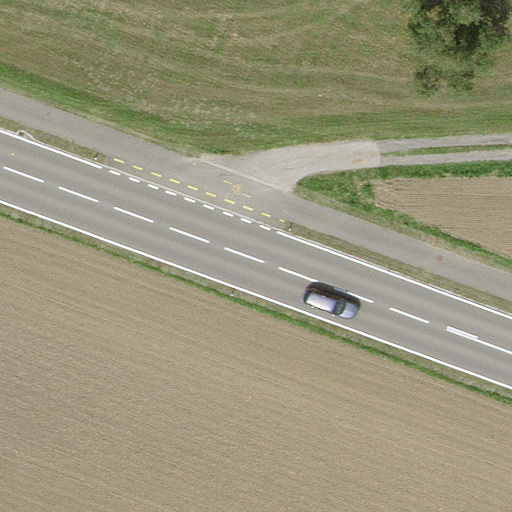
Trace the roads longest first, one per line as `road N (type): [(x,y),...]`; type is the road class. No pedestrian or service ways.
road 1 (primary): [(0,167),(511,353)]
road 2 (track): [(511,155),(288,171),(167,228)]
